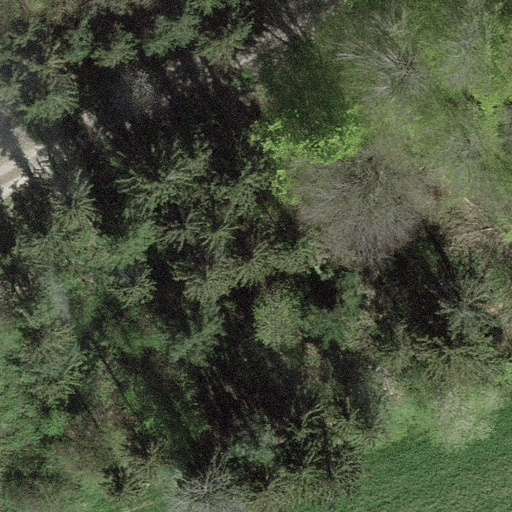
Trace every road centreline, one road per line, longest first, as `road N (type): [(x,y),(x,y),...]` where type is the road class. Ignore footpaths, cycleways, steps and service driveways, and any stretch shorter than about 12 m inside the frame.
road 1 (track): [(100,511),(511,368)]
road 2 (track): [(312,0),(0,180)]
